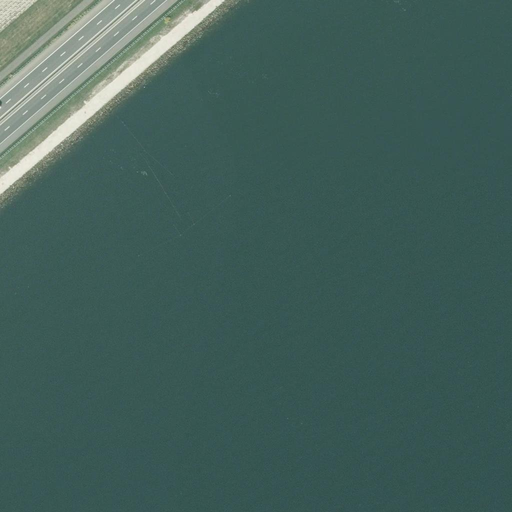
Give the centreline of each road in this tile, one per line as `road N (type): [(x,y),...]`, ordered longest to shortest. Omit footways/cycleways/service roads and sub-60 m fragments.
road 1 (motorway): [(0,134),(155,0)]
road 2 (motorway): [(125,0),(0,108)]
